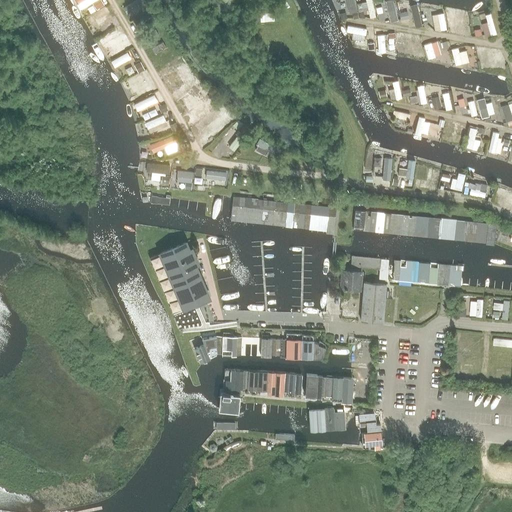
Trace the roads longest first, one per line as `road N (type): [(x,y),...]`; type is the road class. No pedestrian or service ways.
road 1 (track): [(506,48),(350,21)]
road 2 (track): [(511,131),(388,105)]
